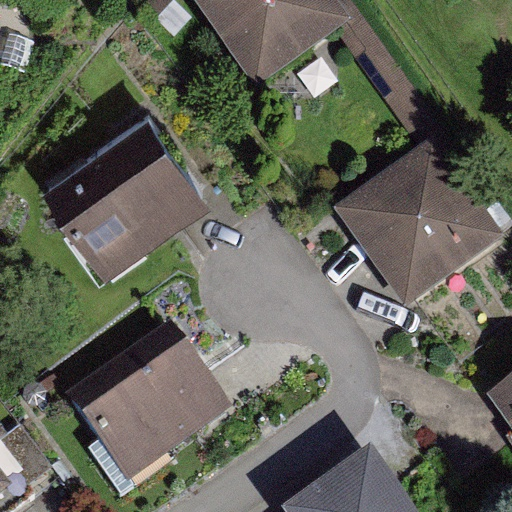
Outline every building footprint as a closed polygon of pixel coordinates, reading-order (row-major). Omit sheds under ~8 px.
[(51,0),(24,0),(34,12),(51,0)] [(384,38),(353,0),(232,0),(217,12),(294,109),(384,38)] [(240,211),(183,120),(84,182),(141,273),(240,211)] [(511,282),(511,242),(460,167),(369,230),(439,332),(511,282)] [(211,339),(99,408),(154,497),(266,429),(211,339)] [(56,486),(0,412),(0,511),(40,511),(33,503),(56,486)] [(417,511),(374,453),(293,511),(417,511)]
